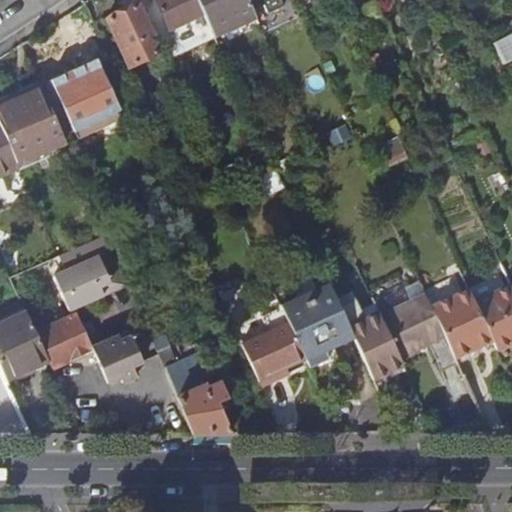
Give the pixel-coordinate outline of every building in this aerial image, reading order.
[(155,0),(169,31),(204,16),(196,0),(155,0)] [(214,37),(255,18),(247,0),(196,0),(204,16),(214,37)] [(375,0),(363,6),(371,24),(383,18),(375,0)] [(163,52),(141,3),(108,19),(130,67),(163,52)] [(96,61),(72,71),(74,76),(53,86),(73,130),(118,110),(96,61)] [(170,93),(180,88),(169,64),(159,69),(170,93)] [(74,76),(72,71),(50,81),(53,86),(74,76)] [(0,129),(11,154),(59,133),(35,80),(0,96),(0,129)] [(0,176),(18,168),(11,154),(0,129),(0,176)] [(196,209),(184,214),(189,225),(201,219),(196,209)] [(100,288),(123,278),(105,236),(58,257),(64,270),(52,276),(68,312),(103,296),(100,288)] [(493,341),(497,349),(511,342),(511,341),(511,289),(510,285),(502,290),(495,277),(469,289),(478,309),(493,341)] [(110,293),(127,286),(123,278),(100,288),(103,296),(110,293)] [(351,334),(348,326),(328,284),(280,306),(288,324),(305,361),(341,345),(339,340),(351,334)] [(478,309),(469,289),(431,307),(445,339),(454,358),(468,352),(493,341),(478,309)] [(342,294),(349,319),(363,315),(355,290),(342,294)] [(445,339),(431,307),(426,296),(380,316),(400,359),(445,339)] [(372,380),(402,364),(400,359),(380,316),(378,312),(348,326),(351,334),(354,339),(372,380)] [(0,368),(6,380),(48,362),(35,334),(32,327),(26,315),(0,326),(0,368)] [(48,362),(52,371),(93,352),(108,385),(120,380),(123,385),(136,378),(134,373),(132,368),(142,364),(128,333),(91,349),(76,315),(35,334),(48,362)] [(281,372),(305,362),(305,361),(288,324),(268,332),(275,348),(247,361),(257,384),(281,372)] [(148,333),(168,379),(177,376),(172,366),(177,363),(165,336),(161,338),(157,329),(148,333)] [(341,345),(354,339),(351,334),(339,340),(341,345)] [(471,358),(468,352),(454,358),(456,364),(471,358)] [(134,373),(144,369),(142,364),(132,368),(134,373)] [(257,384),(260,389),(284,378),(281,372),(257,384)] [(180,405),(193,435),(231,435),(217,404),(227,399),(221,386),(215,385),(211,388),(206,391),(204,387),(177,399),(180,405)]
